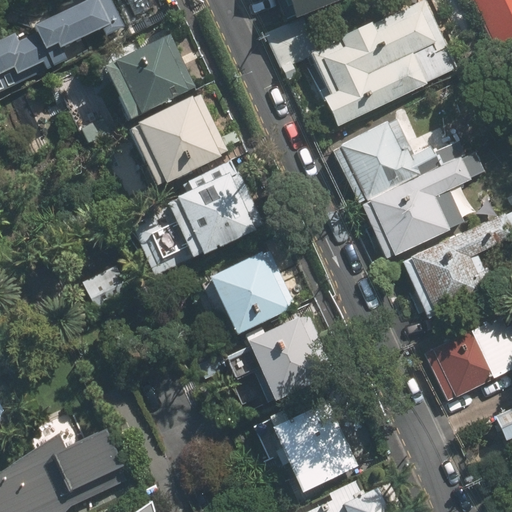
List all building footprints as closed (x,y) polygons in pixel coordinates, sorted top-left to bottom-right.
[(129,29),(114,0),(73,0),(0,37),(0,91),(11,86),(10,79),(42,62),(48,73),(69,62),(63,49),(103,29),(108,40),(129,29)] [(285,0),(292,20),(347,0),(285,0)] [(511,0),(473,0),(498,53),(511,46),(511,0)] [(459,73),(424,1),(311,55),(329,94),(320,99),(336,132),(459,73)] [(291,23),(262,35),(280,76),(308,64),(291,23)] [(196,87),(170,37),(102,73),(128,123),(196,87)] [(232,154),(203,98),(132,134),(162,191),(232,154)] [(390,111),(325,145),(387,264),(461,226),(443,192),(490,167),(482,151),(462,161),(452,141),(433,150),(430,143),(412,152),(390,111)] [(260,224),(229,163),(184,186),(186,190),(128,219),(157,276),(260,224)] [(511,212),(402,262),(429,322),(496,291),(481,257),(511,243),(511,212)] [(298,304),(270,247),(205,279),(233,336),(298,304)] [(121,261),(84,277),(97,307),(134,291),(121,261)] [(313,309),(204,365),(207,383),(228,372),(236,388),(256,377),(275,415),(348,378),(313,309)] [(511,328),(503,311),(423,351),(447,399),(511,367),(511,328)] [(322,398),(253,426),(267,459),(288,451),(302,486),(351,466),(322,398)] [(511,402),(489,414),(503,442),(511,437),(511,402)] [(56,438),(0,465),(0,511),(75,511),(132,485),(104,428),(61,449),(56,438)] [(387,511),(376,488),(361,495),(356,483),(327,497),(326,501),(302,511),(387,511)] [(155,511),(152,500),(136,511),(155,511)]
